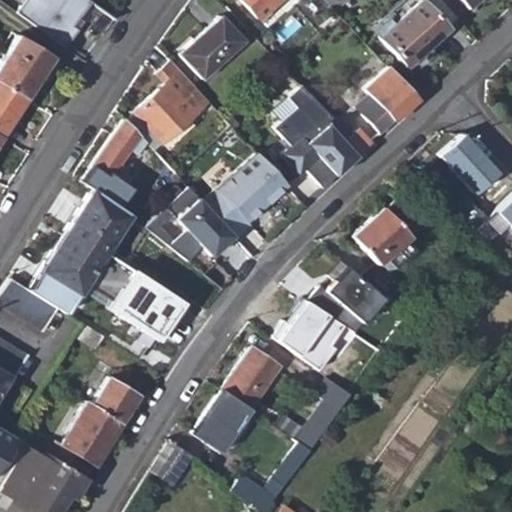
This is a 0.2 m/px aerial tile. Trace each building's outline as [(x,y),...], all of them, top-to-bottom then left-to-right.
[(23,0),(16,11),(64,46),(78,29),(73,26),(91,3),(86,0),(23,0)] [(236,0),(256,21),(278,0),(236,0)] [(322,0),(333,11),(343,0),(322,0)] [(351,0),(343,0),(333,11),(337,15),(352,0),(351,0)] [(410,16),(382,42),(404,66),(445,28),(418,0),(415,0),(405,10),(410,16)] [(426,0),(445,23),(453,16),(440,0),(426,0)] [(458,0),(466,8),(475,0),(458,0)] [(377,36),(382,42),(410,16),(405,10),(377,36)] [(217,15),(176,53),(199,79),(240,40),(217,15)] [(14,35),(0,57),(0,83),(22,98),(48,56),(14,35)] [(161,82),(129,112),(158,144),(199,108),(206,101),(191,85),(167,59),(152,73),(161,82)] [(377,133),(414,97),(384,65),(359,87),(365,93),(354,103),(362,111),(358,114),(377,133)] [(0,130),(22,98),(0,83),(0,130)] [(292,151),(327,121),(298,84),(284,96),(292,107),(271,123),(292,151)] [(351,106),(358,114),(362,111),(354,103),(351,106)] [(143,142),(151,151),(158,144),(129,112),(122,119),(136,135),(143,142)] [(120,118),(77,181),(88,188),(115,207),(128,187),(114,177),(120,166),(116,164),(126,150),(136,135),(120,118)] [(320,185),(354,153),(341,137),(327,121),(292,151),(320,185)] [(353,128),(341,137),(354,153),(367,143),(353,128)] [(126,150),(134,155),(143,142),(136,135),(126,150)] [(462,138),(439,159),(446,168),(455,178),(463,187),(479,196),(500,178),(462,138)] [(232,239),(247,224),(244,221),(282,185),(252,152),(198,201),(232,239)] [(441,173),(449,182),(455,178),(446,168),(441,173)] [(232,239),(198,201),(187,184),(140,226),(186,261),(201,247),(212,254),(232,239)] [(88,188),(26,289),(54,307),(63,313),(77,290),(101,251),(124,213),(115,207),(88,188)] [(511,236),(511,191),(483,218),(495,230),(501,224),(511,236)] [(378,206),(347,235),(373,265),(406,235),(404,233),(418,221),(394,196),(380,208),(378,206)] [(458,197),(448,209),(469,232),(480,222),(476,219),(480,213),(465,199),(458,197)] [(327,257),(313,247),(301,262),(317,276),(311,285),(305,281),(297,291),(300,294),(297,297),(315,309),(319,303),(339,320),(351,305),(348,302),(336,294),(339,290),(350,299),(359,287),(364,290),(367,286),(362,282),(362,283),(344,271),(347,268),(330,254),(327,257)] [(180,300),(101,251),(77,290),(155,340),(180,300)] [(54,307),(7,278),(0,287),(0,306),(40,330),(54,307)] [(300,342),(320,312),(315,309),(297,297),(286,290),(266,319),(300,342)] [(336,294),(348,302),(350,299),(339,290),(336,294)] [(102,336),(79,322),(70,336),(72,337),(82,344),(93,350),(102,336)] [(377,351),(384,342),(357,323),(350,333),(377,351)] [(350,333),(344,342),(371,360),(377,351),(350,333)] [(24,355),(0,340),(0,450),(9,436),(0,431),(0,383),(6,374),(11,377),(24,355)] [(250,345),(219,389),(247,409),(277,364),(250,345)] [(348,393),(360,376),(333,357),(320,373),(323,377),(348,393)] [(105,375),(88,404),(118,422),(135,394),(105,375)] [(321,401),(292,440),(307,450),(348,393),(323,377),(311,394),(321,401)] [(219,389),(189,433),(217,453),(219,449),(236,425),(247,409),(219,389)] [(53,439),(44,453),(76,473),(84,460),(92,465),(118,422),(88,404),(82,401),(58,442),(53,439)] [(219,449),(229,455),(246,432),(236,425),(219,449)] [(9,436),(0,450),(0,492),(32,511),(45,511),(46,511),(62,486),(73,492),(83,477),(76,473),(44,453),(11,433),(9,436)] [(257,511),(259,511),(307,450),(292,440),(290,438),(283,446),(289,450),(261,488),(241,473),(226,490),(257,511)] [(170,484),(190,455),(167,439),(147,469),(170,484)]
